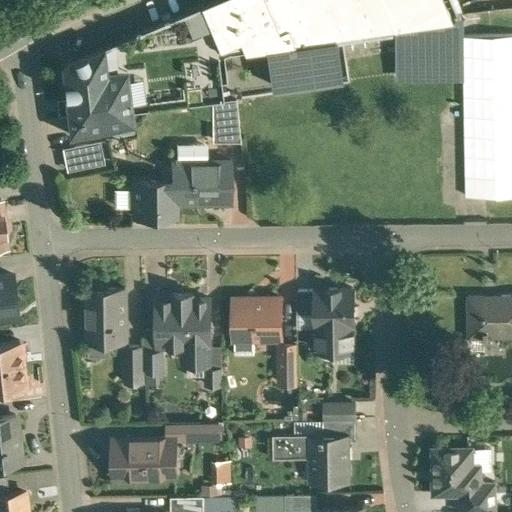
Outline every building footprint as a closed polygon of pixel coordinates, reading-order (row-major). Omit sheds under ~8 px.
[(211,0),(202,4),(220,47),(226,44),(230,54),(267,49),(336,39),(396,30),(454,21),(453,20),(462,16),(462,15),(453,19),(444,0),(211,0)] [(202,4),(61,64),(69,137),(133,124),(132,111),(212,101),(223,100),(218,59),(230,54),(226,44),(220,47),(202,4)] [(454,21),(396,30),(396,71),(456,71),(456,23),(455,20),(454,21)] [(336,39),(267,49),(273,88),(342,78),(336,39)] [(223,100),(212,101),(212,138),(240,138),(235,98),(223,100)] [(100,143),(86,145),(91,168),(105,165),(100,143)] [(91,168),(86,145),(62,150),(67,172),(91,168)] [(204,164),(204,161),(174,162),(175,181),(175,203),(204,203),(204,198),(229,197),(229,203),(231,203),(230,161),(229,160),(229,164),(204,164)] [(175,203),(175,181),(135,182),(135,189),(129,190),(129,208),(135,208),(135,216),(175,215),(175,203)] [(0,276),(0,318),(17,317),(12,275),(0,276)] [(125,288),(87,289),(88,342),(126,341),(125,288)] [(340,289),(340,288),(326,289),(327,290),(317,290),(316,290),(317,314),(318,350),(334,350),(354,349),(353,289),(340,289)] [(316,290),(297,291),(297,314),(317,314),(316,290)] [(511,293),(468,294),(469,337),(511,336),(511,293)] [(193,299),(193,294),(174,294),(174,299),(157,299),(158,342),(187,342),(187,363),(208,363),(208,345),(211,345),(210,299),(193,299)] [(281,298),(234,298),(234,339),(281,338),(281,298)] [(0,343),(0,367),(22,365),(19,341),(0,343)] [(298,345),(279,345),(279,383),(298,383),(298,345)] [(143,347),(125,347),(125,384),(144,384),(143,347)] [(354,349),(334,350),(334,364),(354,363),(354,349)] [(162,351),(146,351),(146,371),(162,371),(162,351)] [(22,365),(0,367),(0,391),(25,389),(22,365)] [(222,368),(206,368),(207,385),(222,385),(222,368)] [(355,420),(355,404),(325,404),(325,420),(355,420)] [(0,417),(0,463),(21,461),(15,416),(0,417)] [(325,420),(323,420),(324,435),(347,434),(347,438),(356,438),(355,420),(325,420)] [(201,422),(167,423),(167,436),(175,436),(175,438),(176,438),(202,437),(201,422)] [(219,437),(218,422),(201,422),(202,437),(219,437)] [(324,435),(294,435),(294,457),(309,457),(309,482),(351,481),(351,462),(347,462),(347,438),(347,434),(324,435)] [(144,438),(115,439),(115,438),(113,438),(114,476),(176,474),(176,438),(175,438),(168,438),(167,436),(144,437),(144,438)] [(465,490),(480,490),(480,483),(480,467),(471,467),(471,449),(437,450),(438,490),(465,490)] [(6,475),(0,475),(0,494),(8,494),(6,475)] [(465,490),(466,499),(497,497),(496,483),(480,483),(480,490),(465,490)] [(8,494),(0,494),(0,511),(27,511),(24,492),(8,494)] [(317,494),(285,494),(285,511),(317,510),(317,494)] [(189,511),(204,511),(204,496),(171,497),(171,511),(189,511)]
